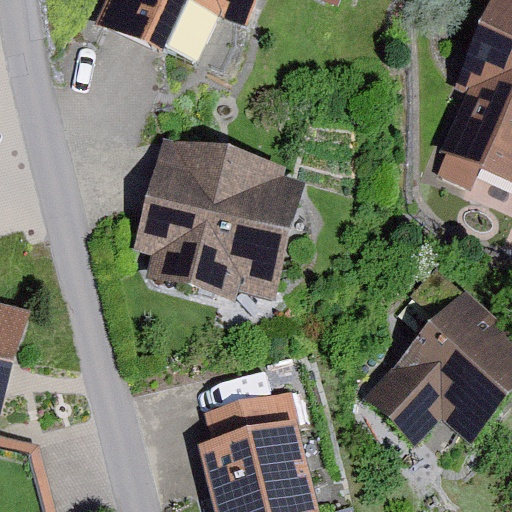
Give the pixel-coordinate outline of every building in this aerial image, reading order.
[(287,0),(116,0),(100,36),(178,71),(203,17),(266,46),(287,0)] [(511,4),(438,182),(511,213),(511,4)] [(305,183),(179,151),(150,263),(164,267),(158,288),(250,312),(254,297),(296,308),(324,201),(302,195),(305,183)] [(511,318),(487,296),(380,412),(426,454),(451,426),(487,459),(511,432),(511,318)] [(47,330),(0,316),(0,442),(12,446),(47,330)] [(298,399),(215,420),(224,457),(213,459),(226,511),(335,511),(316,433),(307,435),(298,399)]
